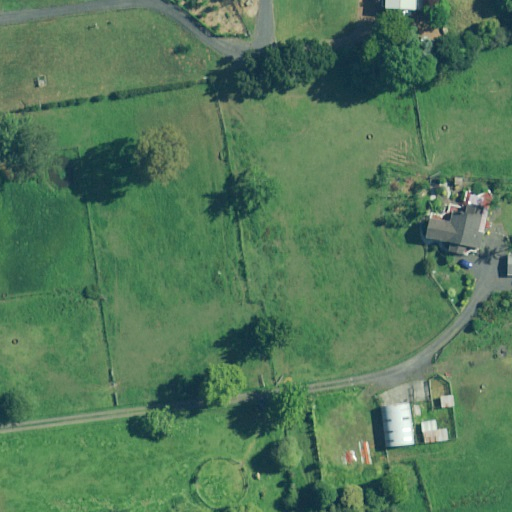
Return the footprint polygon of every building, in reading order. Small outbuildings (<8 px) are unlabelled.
[(431,0),(376,0),(376,6),(431,9),(431,0)] [(442,251),(460,255),(462,245),(477,249),(485,209),(461,204),(460,207),(447,204),(446,211),(439,210),(437,220),(423,216),(419,236),(444,242),(442,251)] [(511,253),(503,253),(502,275),(511,275),(511,253)] [(475,271),(480,258),(471,255),(466,268),(475,271)] [(451,395),(437,395),(438,407),(451,407),(451,395)] [(409,403),(378,406),(382,446),(413,443),(409,403)] [(432,421),(418,422),(420,443),(444,441),(443,428),(432,429),(432,421)]
